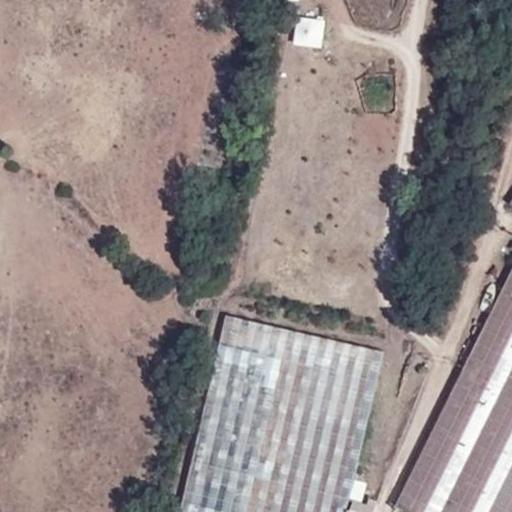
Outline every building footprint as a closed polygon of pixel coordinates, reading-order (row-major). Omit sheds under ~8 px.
[(299,49),(327,51),(329,22),(301,20),(299,49)] [(511,511),(511,269),(417,463),(411,481),(473,511),(511,511)] [(345,511),(346,510),(383,352),(226,315),(179,511),(345,511)] [(411,481),(417,463),(396,505),(403,508),(411,481)] [(410,511),(473,511),(411,481),(403,508),(410,511)]
